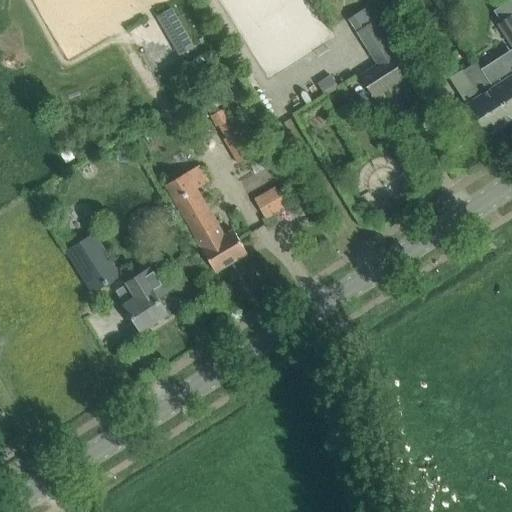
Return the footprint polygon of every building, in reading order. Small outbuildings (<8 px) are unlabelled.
[(169,6),(155,15),(179,56),(194,47),(169,6)] [(511,14),(509,17),(506,13),(496,19),(499,23),(497,24),(511,46),(511,14)] [(373,23),(357,33),(377,64),(360,75),(374,97),(407,76),(373,23)] [(490,25),(488,28),(489,32),(492,34),(496,34),(499,31),(499,28),(497,25),(494,24),(490,25)] [(492,88),(492,86),(476,62),(461,72),(478,97),(467,104),(468,106),(457,113),(454,117),(454,120),(456,124),(458,127),(462,129),(467,130),(479,122),(487,134),(511,118),(492,88)] [(511,75),(493,88),(492,86),(492,88),(511,118),(511,75)] [(331,77),(319,84),(326,96),(338,89),(331,77)] [(199,95),(209,112),(226,102),(215,85),(199,95)] [(165,185),(205,255),(215,272),(247,253),(233,230),(224,236),(197,189),(208,182),(199,166),(165,185)] [(286,208),(274,187),(254,199),(266,220),(286,208)] [(66,251),(92,293),(120,276),(93,233),(66,251)] [(115,291),(140,330),(166,313),(156,298),(166,292),(151,267),(128,282),(128,283),(115,291)]
